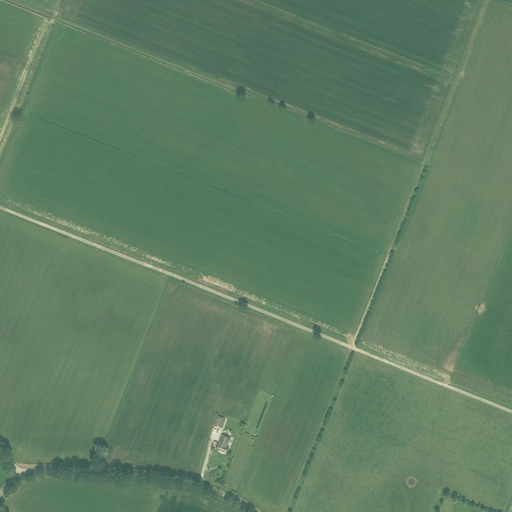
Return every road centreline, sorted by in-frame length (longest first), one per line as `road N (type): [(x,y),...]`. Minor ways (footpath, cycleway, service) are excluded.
road 1 (unclassified): [(256,511),(178,479),(25,471)]
road 2 (unknown): [(354,348),(511,412)]
